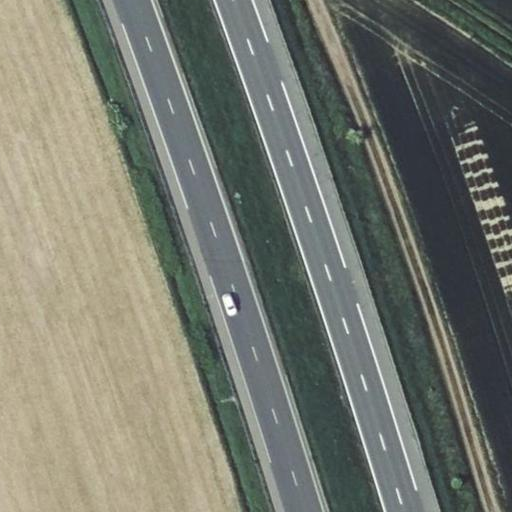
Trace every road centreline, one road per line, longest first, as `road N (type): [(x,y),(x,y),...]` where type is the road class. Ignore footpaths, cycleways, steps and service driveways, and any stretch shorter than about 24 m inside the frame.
road 1 (motorway): [(132,0),(305,511)]
road 2 (track): [(484,511),(378,172),(313,0)]
road 3 (motorway): [(405,511),(234,0)]
